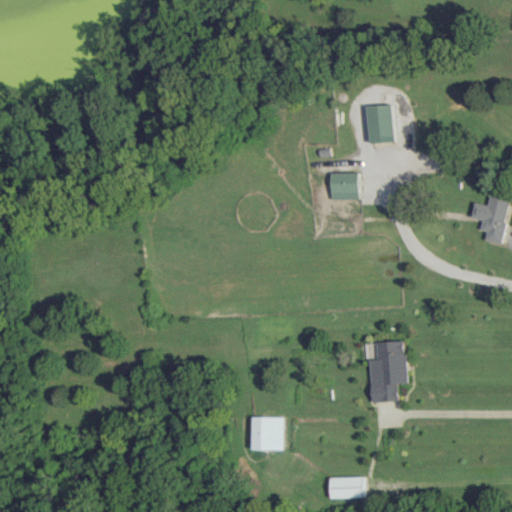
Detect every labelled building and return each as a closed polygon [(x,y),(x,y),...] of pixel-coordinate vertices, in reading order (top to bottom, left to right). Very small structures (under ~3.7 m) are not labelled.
[(372,105),(373,142),(398,141),(396,104),(372,105)] [(361,198),(360,171),(334,172),(334,199),(361,198)] [(502,243),(511,192),(492,188),(489,204),(475,201),(472,217),(483,219),(481,229),(488,230),(486,239),(502,243)] [(379,341),(380,358),(373,358),(375,401),(401,400),(401,383),(410,383),(408,340),(379,341)] [(256,448),(287,449),(287,416),(257,416),(256,448)] [(365,496),(365,476),(333,477),(333,497),(365,496)]
